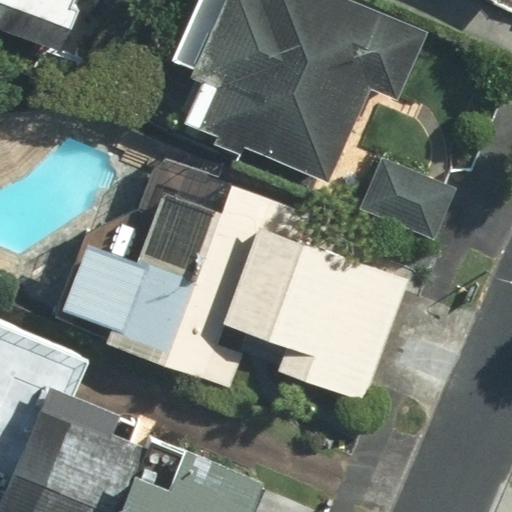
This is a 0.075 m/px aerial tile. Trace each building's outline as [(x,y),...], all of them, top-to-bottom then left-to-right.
[(0,0),(0,16),(56,39),(71,0),(0,0)] [(231,0),(185,101),(335,169),(377,79),(400,89),(433,17),(397,0),(231,0)] [(466,182),(389,146),(363,200),(441,236),(466,182)] [(178,179),(150,249),(104,231),(78,296),(123,313),(118,326),(236,372),(261,311),(274,316),(263,344),(371,386),(420,265),(306,220),(315,198),(243,169),(231,200),(178,179)] [(65,369),(0,502),(0,510),(4,511),(110,511),(149,433),(119,419),(128,400),(65,369)] [(124,511),(252,511),(277,460),(201,425),(183,465),(152,451),(124,511)]
